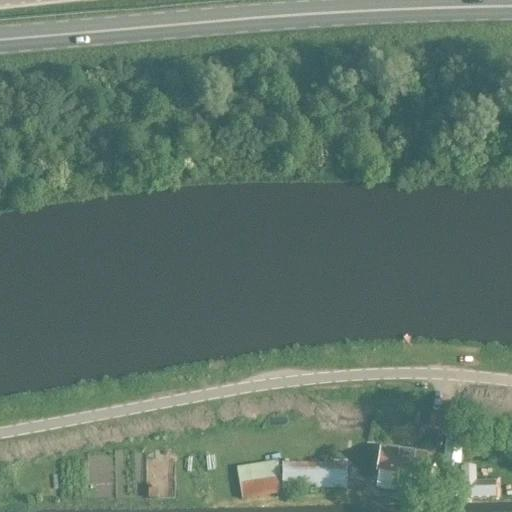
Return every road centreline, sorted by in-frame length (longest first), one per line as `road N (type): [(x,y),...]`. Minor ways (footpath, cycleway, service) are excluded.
road 1 (tertiary): [(511,380),(418,372),(339,378),(0,434)]
road 2 (primary): [(0,40),(511,7)]
